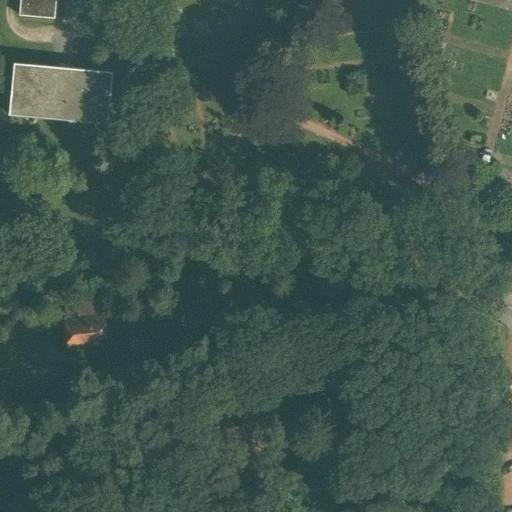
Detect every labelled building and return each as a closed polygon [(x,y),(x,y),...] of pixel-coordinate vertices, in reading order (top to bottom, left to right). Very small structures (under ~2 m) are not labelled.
[(20,0),(20,15),(55,18),(56,0),(20,0)] [(98,69),(28,63),(27,66),(15,65),(11,106),(108,115),(112,74),(98,72),(98,69)] [(439,244),(414,240),(410,260),(410,261),(435,265),(436,264),(439,244)] [(435,265),(410,261),(410,260),(404,259),(401,276),(435,282),(438,265),(436,264),(435,265)] [(105,312),(77,315),(78,320),(75,320),(78,344),(91,343),(92,347),(108,345),(105,312)]
